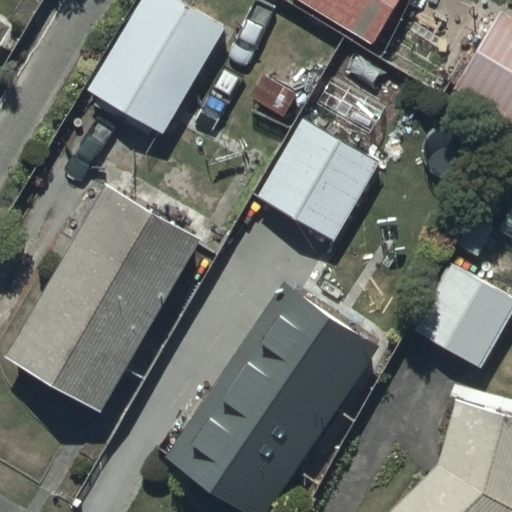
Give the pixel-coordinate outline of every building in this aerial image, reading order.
[(226,17),(196,0),(134,0),(87,80),(162,124),(226,17)] [(392,0),(312,0),(372,35),(392,0)] [(511,13),(499,5),(455,82),(511,114),(511,13)] [(0,37),(11,18),(0,11),(0,37)] [(354,84),(323,67),(256,189),(333,231),(378,152),(331,126),(354,84)] [(199,226),(101,173),(7,345),(106,399),(199,226)] [(407,320),(481,360),(511,303),(511,286),(445,250),(407,320)] [(379,339),(286,273),(165,446),(258,511),(379,339)] [(511,511),(511,403),(452,389),(437,454),(432,459),(376,511),(511,511)]
